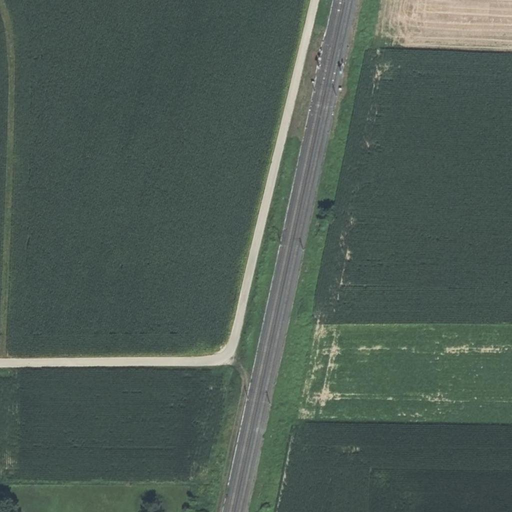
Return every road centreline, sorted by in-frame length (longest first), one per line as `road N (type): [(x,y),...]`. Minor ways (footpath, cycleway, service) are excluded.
road 1 (unclassified): [(0,362),(196,362),(228,352),(314,0)]
road 2 (track): [(228,352),(243,388),(215,511)]
